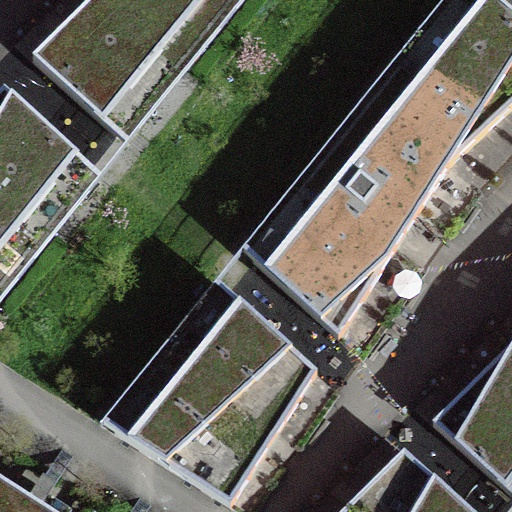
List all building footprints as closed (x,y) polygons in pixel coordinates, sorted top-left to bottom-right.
[(96,0),(33,63),(115,140),(228,0),(96,0)] [(511,0),(466,0),(254,263),(339,341),(406,236),(449,169),(511,110),(511,0)] [(0,95),(0,281),(91,170),(4,91),(0,95)] [(228,295),(115,434),(231,508),(281,431),(316,376),(228,295)] [(511,499),(511,349),(433,426),(511,499)] [(364,494),(345,511),(466,511),(404,455),(364,494)] [(49,511),(0,480),(0,511),(49,511)]
